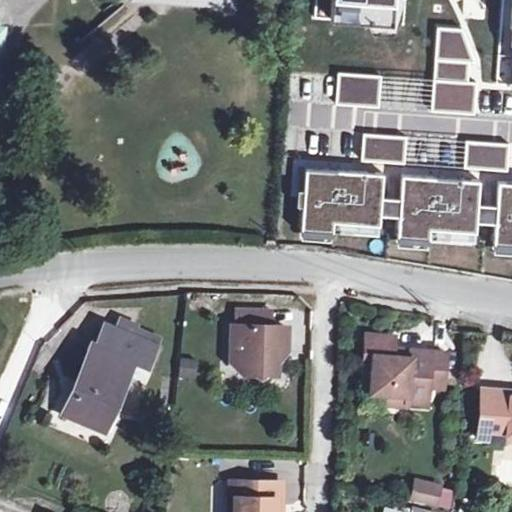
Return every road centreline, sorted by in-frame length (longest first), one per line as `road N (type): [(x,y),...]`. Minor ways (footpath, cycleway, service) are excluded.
road 1 (unclassified): [(325,265),(203,255),(59,264)]
road 2 (residential): [(325,265),(319,511)]
road 3 (unclassified): [(511,299),(325,265)]
road 4 (residential): [(59,264),(0,407)]
